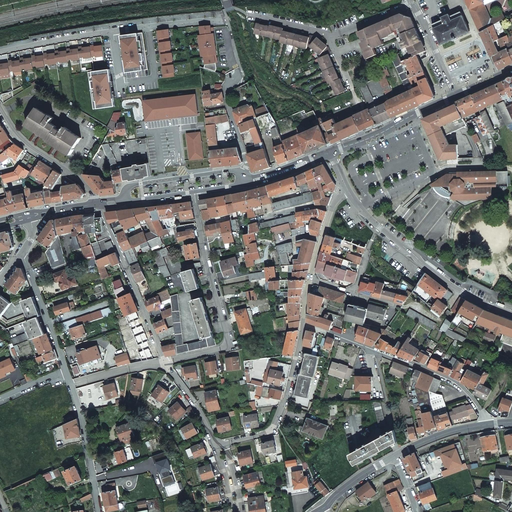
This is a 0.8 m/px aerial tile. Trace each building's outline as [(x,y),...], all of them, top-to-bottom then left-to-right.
[(465,0),(470,9),(484,2),(485,5),(495,0),(465,0)] [(485,5),(484,2),(470,9),(480,33),(488,28),(493,25),(494,25),(491,19),(485,5)] [(441,45),(453,39),(454,40),(458,38),(458,37),(470,32),(462,16),(461,12),(449,17),(449,15),(442,18),(443,20),(432,24),(434,29),(441,45)] [(500,21),(505,18),(502,12),(491,19),(494,25),(495,24),(497,23),(500,21)] [(407,59),(417,55),(425,51),(411,17),(401,13),(359,32),(363,42),(362,42),(366,52),(364,53),(366,59),(376,54),(374,48),(397,38),(402,50),(404,56),(405,55),(407,59)] [(255,32),(261,34),(264,23),(262,23),(262,24),(257,23),(255,32)] [(268,35),(270,26),(266,25),(266,23),(264,23),(261,34),(268,35)] [(210,25),(200,26),(201,35),(202,39),(199,39),(201,52),(203,52),(204,56),(205,64),(204,68),(215,71),(217,62),(216,54),(217,54),(215,46),(214,46),(214,42),(215,42),(214,33),(213,33),(212,27),(211,27),(210,25)] [(499,39),(493,25),(488,28),(494,42),(494,41),(499,39)] [(274,37),(277,26),(275,26),(275,27),(270,26),(268,35),(274,37)] [(281,39),(283,31),(283,29),(278,28),(279,26),(277,26),(274,37),(281,39)] [(494,41),(494,42),(488,28),(480,33),(491,56),(497,53),(493,44),(495,43),(494,41)] [(168,29),(157,30),(157,36),(159,36),(160,42),(158,42),(159,48),(161,48),(161,54),(160,54),(161,60),(162,59),(163,61),(163,65),(162,66),(163,71),(164,71),(165,77),(174,76),(174,72),(175,72),(174,64),(172,64),(172,60),(173,60),(172,52),(171,52),(170,49),(171,48),(170,40),(169,41),(168,37),(170,37),(168,29)] [(287,43),(290,32),(288,31),(287,32),(283,31),(281,39),(280,41),(287,43)] [(142,32),(121,35),(122,43),(121,43),(121,46),(124,45),(124,50),(125,55),(125,57),(122,57),(123,60),(124,60),(126,72),(148,69),(142,32)] [(294,44),(296,34),(291,33),(291,32),(290,32),(287,43),(294,44)] [(300,46),(303,35),(301,34),(301,36),(296,34),(294,44),(300,46)] [(308,45),(309,38),(305,37),(305,35),(303,35),(300,46),(307,48),(308,45)] [(315,50),(323,41),(320,39),(319,40),(315,36),(310,35),(309,38),(308,45),(310,45),(315,50)] [(508,36),(508,35),(507,35),(499,39),(502,47),(503,46),(505,50),(501,52),(507,66),(511,63),(511,58),(508,50),(508,49),(507,48),(505,42),(508,42),(508,36)] [(499,39),(494,41),(495,43),(493,44),(497,53),(499,52),(501,52),(505,50),(503,46),(502,47),(499,39)] [(323,41),(315,50),(321,55),(321,57),(327,54),(331,53),(329,49),(324,45),(325,44),(323,41)] [(102,44),(96,45),(96,46),(90,47),(92,56),(95,56),(96,57),(104,56),(102,44)] [(90,46),(90,45),(84,46),(85,47),(79,48),(80,58),(84,57),(84,58),(92,57),(92,56),(90,47),(90,46)] [(78,47),(73,48),(73,50),(67,51),(68,60),(72,59),(72,60),(80,59),(80,58),(79,48),(78,47)] [(67,50),(61,51),(61,52),(55,53),(56,62),(60,61),(60,63),(68,61),(68,60),(67,51),(67,50)] [(55,52),(49,53),(49,54),(43,55),(45,64),(48,64),(49,65),(57,64),(56,62),(55,53),(55,52)] [(507,66),(501,52),(499,52),(497,53),(491,56),(491,57),(492,56),(498,70),(507,66)] [(403,64),(402,62),(398,53),(392,57),(405,88),(406,87),(412,85),(409,78),(408,75),(404,66),(403,64)] [(43,54),(38,55),(38,57),(32,58),(33,67),(37,66),(37,67),(45,66),(45,64),(43,55),(43,54)] [(327,54),(321,57),(318,58),(321,64),(331,60),(331,58),(329,59),(327,54)] [(408,75),(409,78),(424,72),(417,55),(407,59),(406,60),(407,62),(412,73),(410,74),(408,75)] [(32,57),(26,58),(26,59),(20,60),(22,69),(25,69),(25,70),(33,69),(33,67),(32,58),(32,57)] [(20,60),(14,60),(14,62),(18,72),(22,71),(22,69),(20,60)] [(331,60),(321,64),(324,71),(333,67),(331,63),(332,62),(331,60)] [(0,64),(0,74),(2,74),(2,75),(10,74),(10,72),(8,63),(8,62),(3,63),(3,65),(0,64)] [(14,62),(8,63),(10,72),(13,71),(14,73),(18,72),(14,62)] [(389,75),(385,63),(384,64),(380,66),(379,68),(382,75),(378,77),(388,101),(395,98),(385,77),(389,75)] [(333,67),(324,71),(326,77),(337,73),(336,71),(335,72),(333,67)] [(110,69),(88,72),(93,109),(115,106),(114,98),(115,98),(115,95),(112,96),(112,91),(111,86),(111,85),(113,84),(113,81),(111,81),(110,69)] [(414,89),(421,104),(434,98),(435,96),(430,84),(424,72),(409,78),(412,85),(413,86),(417,84),(416,82),(419,81),(421,86),(414,89)] [(337,73),(326,77),(329,83),(331,82),(338,80),(336,75),(337,75),(337,73)] [(338,80),(331,82),(334,89),(344,84),(343,83),(342,83),(340,79),(338,80)] [(511,98),(511,96),(504,81),(496,84),(511,118),(511,98)] [(391,118),(385,103),(377,107),(366,83),(358,86),(365,100),(369,109),(376,124),(385,121),(391,118)] [(344,84),(334,89),(336,95),(345,91),(344,87),(345,86),(344,84)] [(511,122),(511,118),(496,84),(472,95),(479,110),(482,115),(490,132),(494,130),(485,111),(483,112),(481,109),(492,104),(502,127),(511,122)] [(421,104),(414,89),(413,86),(408,88),(410,91),(395,98),(388,101),(389,101),(385,103),(391,118),(421,104)] [(213,104),(212,94),(211,90),(203,91),(205,105),(213,104)] [(212,94),(213,104),(224,102),(222,92),(216,93),(212,94)] [(199,115),(195,94),(141,99),(144,121),(199,115)] [(479,110),(472,95),(456,103),(456,104),(463,117),(479,110)] [(463,117),(456,104),(439,112),(425,118),(424,122),(427,128),(435,144),(434,144),(441,159),(458,158),(458,145),(449,145),(445,136),(467,125),(465,122),(463,117)] [(252,106),(250,105),(233,111),(238,125),(255,118),(260,117),(259,114),(256,115),(254,110),(252,106)] [(260,117),(270,113),(266,106),(254,110),(256,115),(259,114),(260,117)] [(30,119),(27,124),(37,131),(37,130),(43,133),(42,134),(49,138),(49,140),(56,144),(57,144),(62,147),(61,148),(71,154),(75,148),(74,148),(78,142),(78,143),(82,137),(72,131),(72,130),(66,126),(63,131),(56,127),(57,125),(51,122),(54,117),(48,113),(47,114),(37,107),(33,113),(34,113),(30,119)] [(225,113),(224,109),(206,112),(206,118),(214,117),(217,116),(219,116),(225,115),(225,113)] [(376,124),(369,109),(357,114),(354,116),(361,131),(376,124)] [(275,123),(270,113),(260,117),(255,118),(259,130),(269,127),(276,124),(275,123)] [(229,120),(227,114),(226,114),(225,115),(219,116),(220,120),(221,123),(229,120)] [(335,124),(331,114),(321,118),(326,130),(335,127),(334,125),(335,124)] [(490,132),(482,115),(477,117),(476,119),(484,135),(487,134),(490,132)] [(354,116),(335,124),(334,125),(335,127),(335,128),(336,130),(338,134),(341,140),(352,135),(361,131),(354,116)] [(238,147),(230,148),(220,149),(219,144),(217,144),(215,124),(214,121),(214,117),(206,118),(212,167),(240,164),(243,162),(238,147)] [(261,136),(259,130),(255,118),(238,125),(241,133),(251,129),(253,133),(256,143),(256,144),(263,142),(261,137),(261,136)] [(330,139),(326,130),(321,118),(314,121),(317,127),(306,131),(305,128),(303,129),(302,125),(297,127),(298,130),(299,135),(305,153),(320,146),(327,144),(328,146),(332,144),(330,139)] [(117,128),(119,128),(119,124),(111,121),(108,127),(112,129),(117,132),(117,128)] [(111,137),(127,134),(125,123),(119,124),(119,128),(117,128),(117,132),(112,129),(108,135),(111,137)] [(280,136),(277,127),(271,129),(274,137),(277,136),(280,136)] [(332,131),(336,130),(335,128),(335,127),(326,130),(330,139),(332,138),(332,136),(331,134),(333,133),(332,131)] [(0,155),(15,144),(13,142),(10,138),(9,139),(3,128),(0,129),(0,155)] [(200,132),(185,133),(189,161),(204,159),(200,132)] [(486,142),(493,139),(490,132),(487,134),(489,136),(484,138),(486,142)] [(341,140),(338,134),(332,136),(332,138),(330,139),(332,144),(341,140)] [(480,142),(476,134),(472,136),(474,140),(476,144),(480,142)] [(288,160),(288,161),(297,157),(305,153),(299,135),(282,142),(283,144),(288,160)] [(149,158),(147,146),(146,138),(142,139),(142,144),(140,144),(142,159),(149,158)] [(481,145),(482,145),(480,142),(476,144),(480,153),(484,151),(481,145)] [(111,166),(118,165),(109,143),(102,144),(111,166)] [(17,160),(24,150),(17,145),(15,144),(0,155),(0,158),(4,165),(11,161),(15,159),(17,160)] [(283,144),(273,148),(279,164),(288,160),(283,144)] [(266,168),(271,167),(265,148),(260,150),(247,154),(253,171),(266,168)] [(29,173),(31,175),(40,161),(38,159),(33,167),(30,172),(29,173)] [(46,185),(55,170),(54,169),(42,162),(40,161),(31,175),(29,173),(26,177),(44,188),(46,185)] [(150,165),(149,162),(148,162),(148,164),(123,168),(124,169),(125,180),(134,179),(151,175),(150,165)] [(318,186),(320,190),(321,196),(321,204),(329,205),(336,185),(324,164),(314,169),(318,186)] [(26,177),(29,173),(30,172),(24,168),(20,165),(16,172),(15,172),(21,176),(25,178),(26,177)] [(125,180),(124,169),(115,170),(114,166),(111,166),(113,171),(114,180),(115,182),(125,180)] [(318,186),(314,169),(306,172),(308,183),(310,188),(318,186)] [(52,189),(61,174),(55,170),(46,185),(52,189)] [(491,199),(492,198),(491,186),(508,186),(507,171),(481,172),(480,173),(478,172),(450,173),(443,177),(440,179),(431,185),(433,187),(448,186),(449,191),(453,194),(450,197),(465,206),(466,205),(467,205),(468,204),(469,204),(471,203),(472,203),(473,202),(475,202),(476,202),(477,201),(478,201),(480,200),(482,200),(483,200),(485,199),(487,199),(488,199),(489,199),(491,199)] [(1,176),(2,182),(6,181),(6,182),(18,179),(21,176),(15,172),(1,176)] [(308,183),(306,172),(296,176),(299,186),(299,185),(308,183)] [(101,195),(116,194),(115,182),(114,180),(113,180),(113,181),(106,182),(103,181),(100,176),(85,174),(84,175),(98,194),(101,195)] [(295,188),(299,187),(299,185),(299,186),(296,176),(280,182),(268,186),(270,196),(292,189),(292,190),(295,189),(295,188)] [(308,183),(299,185),(299,187),(301,194),(311,191),(310,190),(310,188),(308,183)] [(63,192),(65,200),(84,197),(85,194),(79,185),(78,184),(63,187),(63,188),(63,189),(63,192)] [(65,200),(63,192),(51,193),(51,190),(52,189),(46,185),(44,188),(46,204),(53,202),(58,201),(65,200)] [(270,196),(268,186),(266,186),(247,191),(249,208),(252,207),(272,202),(271,201),(272,201),(270,196)] [(448,186),(433,187),(434,188),(435,189),(435,190),(436,191),(437,192),(438,193),(439,193),(440,194),(441,194),(442,195),(443,196),(445,196),(446,197),(447,197),(449,197),(450,197),(453,194),(449,191),(448,186)] [(14,211),(28,208),(24,188),(17,189),(9,191),(11,198),(7,199),(10,212),(14,211)] [(44,188),(38,189),(38,192),(32,194),(31,189),(30,188),(28,189),(27,189),(31,207),(35,206),(46,204),(44,188)] [(321,196),(320,190),(311,192),(313,201),(314,204),(321,204),(321,196)] [(249,208),(247,191),(233,194),(236,211),(249,208)] [(313,201),(311,192),(272,202),(274,211),(287,208),(313,201)] [(236,211),(233,194),(226,195),(229,214),(236,211)] [(229,214),(226,195),(216,197),(220,215),(229,214)] [(220,215),(216,197),(208,199),(210,207),(210,209),(202,210),(204,220),(211,219),(210,217),(220,216),(220,215)] [(0,214),(10,212),(7,199),(0,200),(0,214)] [(202,209),(210,207),(208,199),(199,200),(201,209),(202,209)] [(195,217),(192,202),(173,204),(175,215),(181,215),(182,219),(195,217)] [(175,215),(173,204),(157,206),(162,219),(170,218),(170,222),(175,221),(175,219),(175,215)] [(158,219),(162,219),(157,206),(148,207),(160,237),(162,236),(167,234),(168,235),(169,234),(167,229),(162,228),(158,219)] [(160,237),(148,207),(142,208),(134,209),(139,221),(144,219),(145,221),(146,220),(152,232),(148,233),(147,231),(146,228),(142,229),(144,233),(148,242),(160,237)] [(319,208),(318,208),(318,209),(296,213),(296,214),(297,222),(303,221),(303,220),(303,219),(305,218),(308,218),(308,219),(313,220),(313,219),(323,223),(327,211),(319,208)] [(139,221),(134,209),(118,211),(121,219),(123,222),(123,225),(126,230),(127,233),(129,232),(128,229),(140,224),(139,221)] [(121,219),(118,211),(106,213),(112,226),(115,224),(115,223),(115,221),(117,220),(117,221),(121,219)] [(278,226),(291,223),(297,222),(296,214),(260,223),(262,230),(271,228),(278,226)] [(85,228),(83,215),(75,216),(74,216),(76,231),(77,236),(78,235),(79,234),(79,233),(78,231),(84,230),(85,231),(86,231),(85,228)] [(97,261),(103,258),(95,233),(103,232),(102,219),(95,219),(95,216),(85,217),(84,215),(83,215),(85,228),(86,231),(87,232),(87,233),(90,238),(96,258),(97,261)] [(76,235),(77,236),(76,231),(74,216),(69,217),(57,219),(59,235),(74,232),(75,234),(75,235),(76,235)] [(59,238),(60,237),(60,236),(59,235),(57,219),(55,220),(54,220),(53,221),(52,222),(39,240),(49,247),(50,247),(55,240),(56,241),(59,238)] [(129,239),(144,233),(142,229),(146,228),(147,231),(148,233),(152,232),(146,220),(145,221),(144,219),(139,221),(140,224),(128,229),(129,232),(130,235),(128,236),(129,237),(129,239)] [(313,219),(313,220),(310,228),(312,235),(319,236),(323,223),(313,219)] [(224,243),(234,241),(230,221),(221,223),(222,229),(222,231),(224,243)] [(297,222),(291,223),(292,230),(292,237),(298,235),(305,233),(304,227),(303,221),(297,222)] [(222,229),(221,223),(205,226),(207,235),(214,234),(213,232),(222,231),(222,229)] [(260,231),(257,223),(250,225),(250,231),(250,232),(250,233),(254,232),(260,231)] [(278,226),(271,228),(273,235),(292,230),(291,223),(278,226)] [(176,226),(176,225),(167,229),(169,234),(177,231),(176,226)] [(178,242),(198,237),(197,229),(177,234),(178,239),(178,242)] [(128,236),(127,233),(126,230),(118,234),(125,252),(133,249),(133,248),(129,239),(129,237),(128,236)] [(15,247),(11,232),(8,231),(0,233),(0,246),(1,250),(0,250),(0,251),(0,253),(13,249),(15,247)] [(254,232),(250,233),(244,235),(247,246),(247,249),(244,250),(245,254),(258,251),(254,232)] [(90,238),(87,233),(78,236),(86,261),(96,258),(90,238)] [(148,242),(144,233),(129,239),(133,248),(136,247),(142,245),(148,242)] [(77,249),(80,248),(76,235),(72,237),(73,239),(70,239),(74,251),(77,249)] [(339,249),(341,244),(334,242),(335,238),(334,238),(327,235),(325,241),(324,244),(333,247),(339,249)] [(365,248),(367,242),(345,235),(344,238),(343,241),(348,242),(356,245),(365,248)] [(50,247),(49,247),(46,252),(50,263),(52,269),(66,263),(60,237),(59,238),(56,241),(55,240),(50,247)] [(144,251),(163,243),(160,237),(148,242),(142,245),(144,251)] [(294,264),(310,263),(317,241),(305,239),(296,241),(297,245),(301,246),(300,259),(294,258),(288,260),(286,252),(293,251),(291,242),(276,246),(276,248),(281,266),(294,265),(294,264)] [(116,252),(111,241),(105,243),(110,255),(116,252)] [(185,246),(180,247),(183,261),(200,258),(198,243),(185,246)] [(333,247),(324,244),(321,252),(330,255),(333,255),(335,256),(336,253),(331,251),(333,247)] [(365,248),(356,245),(355,249),(358,250),(357,252),(363,254),(365,248)] [(162,257),(170,254),(167,247),(166,247),(163,248),(153,253),(155,259),(158,266),(166,264),(162,257)] [(133,249),(125,252),(138,282),(146,279),(145,275),(141,267),(137,257),(133,249)] [(258,251),(245,254),(248,267),(254,265),(253,259),(257,258),(259,255),(258,251)] [(103,258),(97,261),(102,277),(103,280),(108,277),(104,265),(113,262),(114,266),(121,263),(116,252),(110,255),(103,258)] [(330,255),(321,252),(319,258),(319,260),(328,263),(330,255)] [(362,258),(349,254),(347,260),(349,261),(352,262),(360,264),(362,258)] [(330,264),(342,267),(344,259),(343,259),(335,256),(333,255),(330,264)] [(236,258),(221,262),(225,276),(236,273),(234,267),(239,265),(238,262),(237,262),(236,258)] [(328,263),(319,260),(318,263),(316,271),(345,280),(349,282),(354,283),(358,273),(347,269),(346,269),(342,267),(330,264),(328,263)] [(294,264),(294,265),(294,280),(306,279),(310,263),(294,264)] [(166,264),(158,266),(159,269),(161,273),(163,278),(170,276),(166,264)] [(270,281),(276,281),(274,266),(266,267),(265,267),(265,268),(265,272),(266,278),(267,281),(270,281)] [(29,286),(29,285),(23,268),(19,268),(6,284),(9,287),(2,296),(11,302),(24,285),(26,286),(27,287),(28,287),(29,286)] [(63,289),(71,286),(65,269),(54,273),(57,282),(59,281),(63,289)] [(189,291),(200,288),(194,269),(183,272),(185,280),(183,280),(183,283),(186,282),(189,291)] [(266,278),(265,272),(249,274),(251,281),(266,278)] [(452,294),(447,290),(448,290),(425,273),(417,284),(415,287),(414,289),(412,292),(417,296),(426,303),(431,295),(438,300),(434,306),(431,304),(432,303),(430,302),(429,305),(432,308),(441,315),(442,314),(444,312),(447,306),(439,301),(441,298),(446,302),(448,299),(452,294)] [(360,291),(372,295),(375,285),(369,284),(371,279),(364,276),(364,277),(360,291)] [(103,280),(102,277),(93,280),(95,286),(104,283),(103,280)] [(121,279),(113,282),(116,289),(114,290),(117,299),(119,298),(127,295),(121,279)] [(306,279),(294,280),(292,280),(290,280),(290,288),(304,288),(306,279)] [(280,289),(280,280),(276,281),(270,281),(267,281),(268,289),(270,289),(280,289)] [(383,290),(384,284),(380,283),(376,282),(375,285),(372,295),(380,297),(383,290)] [(153,295),(148,284),(148,283),(142,286),(147,298),(153,295)] [(342,303),(345,294),(339,292),(321,287),(318,296),(324,298),(342,303)] [(304,288),(290,288),(290,292),(286,292),(284,293),(284,296),(290,296),(302,295),(304,288)] [(171,298),(171,296),(168,289),(156,294),(157,297),(146,301),(150,311),(156,309),(157,310),(160,309),(161,308),(161,306),(162,305),(161,302),(171,298)] [(394,302),(397,294),(383,290),(380,297),(394,302)] [(403,304),(411,293),(408,291),(405,296),(397,294),(394,302),(403,304)] [(123,309),(136,304),(132,293),(127,295),(119,298),(123,309)] [(308,313),(319,317),(324,298),(318,296),(310,293),(308,313)] [(184,345),(178,294),(171,296),(171,298),(171,303),(172,308),(173,316),(175,333),(177,354),(216,345),(202,297),(191,300),(203,341),(184,345)] [(11,302),(2,296),(2,295),(0,297),(0,324),(6,329),(7,329),(25,322),(38,317),(41,316),(38,309),(34,297),(22,301),(26,314),(6,321),(6,320),(1,316),(12,303),(11,302)] [(282,304),(284,304),(283,296),(278,296),(275,297),(269,298),(270,302),(278,301),(278,305),(282,304)] [(461,298),(460,297),(451,311),(453,313),(457,315),(458,314),(460,311),(466,301),(461,298)] [(485,310),(467,301),(466,301),(460,311),(464,313),(478,320),(485,310)] [(71,310),(68,302),(54,307),(57,315),(71,310)] [(301,302),(290,303),(287,303),(288,316),(299,314),(301,314),(301,302)] [(126,316),(139,311),(136,304),(123,309),(126,316)] [(369,305),(368,309),(350,304),(349,305),(346,315),(346,317),(345,319),(360,323),(361,322),(364,323),(366,315),(383,320),(386,309),(369,305)] [(83,325),(93,321),(114,315),(113,313),(112,307),(61,324),(63,331),(70,329),(83,325)] [(173,316),(172,308),(162,313),(165,319),(166,319),(173,316)] [(239,323),(249,320),(246,309),(236,312),(239,323)] [(437,323),(410,309),(407,314),(434,329),(437,323)] [(511,320),(485,310),(478,320),(477,322),(496,329),(495,332),(496,333),(498,334),(499,333),(500,331),(503,332),(500,341),(503,342),(511,345),(511,320)] [(327,320),(329,315),(326,314),(324,319),(319,317),(308,313),(308,321),(330,330),(333,322),(327,320)] [(289,323),(300,321),(299,314),(288,316),(289,323)] [(172,334),(175,333),(173,316),(166,319),(170,329),(169,329),(165,319),(154,324),(161,339),(168,336),(172,334)] [(43,335),(45,334),(38,317),(25,322),(29,332),(11,340),(14,346),(18,345),(30,340),(35,338),(36,337),(43,335)] [(447,318),(440,328),(446,332),(453,321),(447,318)] [(242,334),(253,331),(249,320),(239,323),(242,334)] [(299,329),(300,321),(289,323),(290,328),(291,331),(299,329)] [(83,325),(70,329),(73,339),(86,335),(83,325)] [(365,343),(369,330),(359,326),(355,339),(365,343)] [(299,329),(291,331),(289,331),(283,356),(292,359),(299,331),(299,329)] [(313,343),(314,340),(316,332),(307,330),(303,345),(312,347),(313,347),(314,343),(313,343)] [(381,335),(369,330),(365,343),(373,346),(381,336),(381,335)] [(482,339),(493,343),(496,336),(485,332),(482,339)] [(53,348),(47,333),(45,334),(43,335),(36,337),(35,338),(36,341),(41,353),(53,348)] [(167,356),(177,354),(175,333),(172,334),(172,336),(173,344),(163,347),(167,356)] [(325,347),(331,349),(334,339),(319,333),(318,336),(327,340),(325,347)] [(412,361),(420,350),(409,343),(412,339),(414,336),(411,334),(409,337),(408,338),(398,355),(412,361)] [(390,352),(398,355),(408,338),(405,336),(403,339),(401,343),(399,342),(396,347),(389,343),(385,351),(390,352)] [(381,339),(376,347),(385,351),(389,343),(381,339)] [(148,350),(144,341),(125,347),(128,356),(128,357),(148,350)] [(495,352),(499,354),(503,342),(500,341),(495,352)] [(94,359),(97,358),(93,348),(93,347),(87,350),(87,349),(86,349),(86,348),(85,348),(84,348),(83,349),(83,350),(83,351),(78,353),(84,368),(95,363),(94,359)] [(429,359),(430,357),(432,354),(427,351),(426,352),(422,350),(421,352),(418,355),(417,355),(417,356),(418,357),(417,359),(426,363),(429,359)] [(46,361),(57,358),(54,351),(48,353),(40,356),(37,358),(38,362),(45,359),(46,361)] [(312,377),(313,377),(319,357),(316,356),(306,354),(301,374),(299,374),(294,395),(307,398),(312,377)] [(438,370),(441,364),(444,360),(433,355),(431,360),(429,359),(426,363),(424,365),(432,368),(438,370)] [(228,371),(240,369),(238,357),(226,358),(228,371)] [(441,364),(438,370),(449,376),(458,360),(453,357),(448,367),(443,365),(441,364)] [(460,361),(461,359),(459,358),(458,360),(449,376),(458,381),(462,374),(459,372),(464,363),(460,361)] [(0,363),(0,375),(5,373),(15,369),(11,359),(0,363)] [(283,372),(276,370),(278,362),(270,360),(268,368),(272,369),(268,383),(280,385),(283,372)] [(461,382),(475,390),(482,377),(479,375),(471,371),(475,365),(474,364),(476,361),(473,360),(471,364),(470,365),(461,382)] [(216,361),(206,363),(208,375),(218,373),(216,361)] [(405,379),(408,371),(409,368),(393,362),(390,371),(397,374),(396,375),(405,379)] [(348,367),(333,363),(329,374),(349,380),(350,377),(351,374),(352,371),(353,369),(348,368),(348,367)] [(183,373),(186,373),(188,380),(198,378),(195,365),(182,368),(183,373)] [(417,382),(421,372),(415,370),(411,379),(416,381),(414,386),(415,386),(416,385),(417,381),(417,382)] [(419,387),(428,391),(434,377),(421,372),(417,382),(417,381),(416,385),(419,387)] [(492,390),(490,389),(483,385),(489,374),(485,372),(482,377),(475,390),(474,393),(487,400),(492,390)] [(357,377),(357,391),(373,391),(373,377),(357,377)] [(435,394),(440,380),(434,377),(428,391),(435,394)] [(143,379),(133,378),(131,390),(142,391),(143,379)] [(103,391),(106,391),(108,399),(119,395),(115,383),(102,387),(103,391)] [(263,395),(265,387),(247,383),(248,392),(263,395)] [(152,395),(162,402),(169,392),(159,385),(152,395)] [(423,418),(427,433),(439,429),(431,404),(428,391),(419,387),(416,385),(415,386),(419,402),(423,418)] [(263,395),(270,397),(272,389),(265,387),(263,395)] [(270,397),(281,399),(283,391),(272,389),(270,397)] [(209,411),(220,409),(216,390),(206,393),(209,411)] [(451,420),(448,414),(447,414),(446,412),(444,406),(442,397),(435,394),(428,391),(431,404),(439,429),(439,430),(440,429),(450,426),(449,421),(451,420)] [(511,399),(503,396),(498,409),(502,410),(503,408),(510,410),(511,404),(511,399)] [(178,402),(169,410),(177,419),(186,411),(178,402)] [(379,426),(385,424),(380,402),(373,403),(379,426)] [(418,419),(423,418),(419,402),(414,404),(418,419)] [(338,414),(338,413),(340,413),(340,410),(338,410),(338,405),(329,405),(330,415),(338,414)] [(451,411),(451,412),(448,414),(451,420),(454,419),(454,420),(459,418),(458,417),(467,414),(468,413),(474,410),(472,406),(470,405),(466,407),(465,405),(464,405),(451,411)] [(255,414),(255,412),(252,412),(252,414),(245,415),(246,428),(259,426),(257,414),(255,414)] [(229,417),(217,420),(219,432),(232,429),(229,417)] [(300,429),(321,439),(328,426),(308,417),(303,427),(302,426),(300,429)] [(67,438),(80,435),(77,418),(72,420),(65,424),(67,438)] [(423,418),(418,419),(420,426),(417,426),(418,433),(424,432),(425,436),(428,435),(427,433),(423,418)] [(133,422),(117,428),(122,440),(123,440),(125,444),(134,441),(132,437),(134,436),(131,427),(134,426),(133,422)] [(193,423),(180,430),(184,439),(198,433),(193,423)] [(412,442),(418,439),(415,426),(408,428),(412,442)] [(351,457),(355,464),(395,442),(398,441),(395,429),(392,430),(350,454),(351,457)] [(484,451),(498,448),(495,430),(480,433),(484,451)] [(178,448),(167,433),(165,434),(175,449),(178,448)] [(262,447),(263,447),(264,452),(263,452),(264,454),(269,453),(270,455),(273,454),(273,452),(276,451),(273,441),(262,443),(263,445),(261,445),(262,447)] [(203,443),(191,448),(195,457),(207,453),(203,443)] [(441,448),(446,461),(459,456),(456,448),(453,450),(451,445),(441,448)] [(120,464),(128,461),(125,454),(124,449),(118,450),(118,448),(115,449),(120,464)] [(250,450),(238,453),(241,465),(253,462),(250,450)] [(167,451),(152,456),(155,464),(158,463),(161,473),(162,472),(164,478),(162,478),(164,485),(175,482),(173,475),(171,475),(169,470),(171,469),(168,460),(170,459),(167,451)] [(415,453),(403,458),(414,482),(425,477),(415,453)] [(446,461),(449,469),(442,471),(444,477),(451,474),(461,470),(459,465),(462,464),(459,456),(446,461)] [(74,463),(73,463),(73,462),(70,463),(71,464),(63,467),(65,471),(64,471),(68,480),(66,481),(66,482),(67,485),(68,485),(81,479),(76,466),(75,466),(74,463)] [(211,464),(199,468),(203,480),(214,476),(211,464)] [(307,476),(304,476),(303,469),(293,471),(295,488),(309,486),(307,476)] [(511,480),(511,479),(511,470),(497,469),(496,481),(504,482),(504,479),(511,480)] [(247,488),(261,484),(258,472),(244,475),(245,479),(245,480),(247,488)] [(45,481),(53,478),(50,473),(42,476),(45,481)] [(402,511),(406,511),(398,492),(403,489),(399,479),(384,485),(395,511),(402,511)] [(502,498),(504,484),(504,482),(496,481),(494,497),(502,498)] [(329,493),(328,492),(321,482),(317,484),(316,482),(315,483),(316,485),(324,496),(329,493)] [(370,497),(377,493),(369,482),(356,491),(359,494),(362,500),(369,495),(370,497)] [(426,503),(437,499),(433,488),(431,482),(424,484),(419,486),(421,492),(420,493),(424,504),(423,504),(423,506),(426,511),(429,510),(426,503)] [(107,511),(119,509),(114,483),(107,484),(107,485),(105,485),(106,488),(103,488),(103,489),(107,511)] [(218,487),(206,489),(208,502),(220,499),(218,487)] [(265,511),(263,496),(249,498),(250,511),(265,511)]
